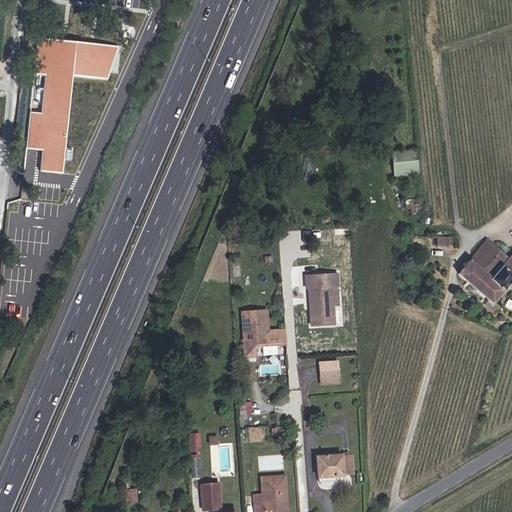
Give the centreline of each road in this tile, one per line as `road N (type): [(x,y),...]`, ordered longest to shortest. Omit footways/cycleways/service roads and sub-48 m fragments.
road 1 (motorway): [(49,511),(266,0)]
road 2 (motorway): [(216,0),(0,504)]
road 3 (unknown): [(448,42),(472,248),(380,511)]
road 4 (unclassified): [(26,0),(0,253)]
road 5 (residential): [(404,511),(511,445)]
